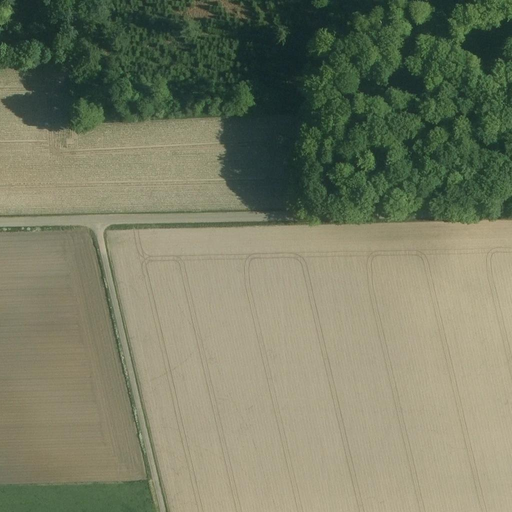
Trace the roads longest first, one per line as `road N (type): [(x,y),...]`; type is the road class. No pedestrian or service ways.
road 1 (unclassified): [(0,223),(511,210)]
road 2 (track): [(66,0),(74,73),(314,64),(300,216)]
